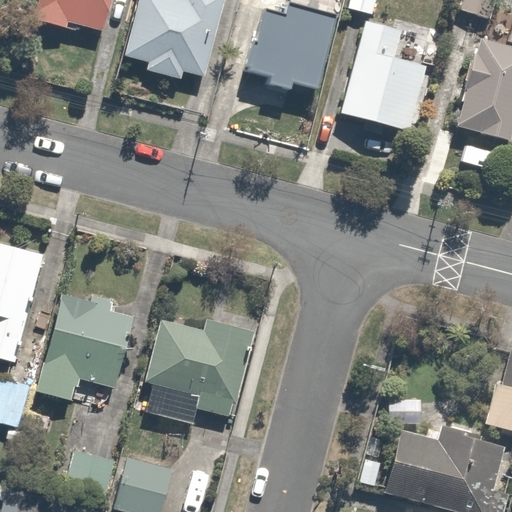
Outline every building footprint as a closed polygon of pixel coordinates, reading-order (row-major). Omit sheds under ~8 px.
[(24,0),(19,21),(74,36),(77,22),(96,27),(103,0),(24,0)] [(197,74),(214,0),(125,0),(114,54),(140,60),(138,70),(175,79),(177,70),(197,74)] [(373,0),(342,0),(341,6),(370,14),(373,0)] [(488,0),(450,0),(448,8),(481,20),(488,0)] [(310,87),(329,19),(284,6),(281,18),(255,11),(239,68),(265,75),(262,84),(288,92),(291,82),(310,87)] [(511,15),(509,15),(502,44),(511,45),(511,15)] [(396,31),(355,19),(329,110),(400,130),(418,66),(388,58),(396,31)] [(509,142),(511,131),(511,51),(479,43),(456,128),(509,142)] [(0,356),(8,359),(36,248),(0,238),(0,356)] [(63,301),(50,298),(28,387),(70,397),(76,374),(104,381),(120,314),(106,310),(109,296),(67,285),(63,301)] [(222,412),(243,327),(245,321),(202,310),(197,328),(151,316),(136,378),(147,381),(139,414),(186,426),(191,405),(222,412)] [(511,426),(511,344),(505,343),(494,383),(487,381),(478,418),(511,426)] [(23,385),(0,378),(0,422),(11,425),(23,385)] [(388,426),(374,488),(476,511),(496,511),(511,447),(511,444),(460,432),(463,421),(427,413),(422,434),(388,426)] [(102,502),(112,461),(70,450),(59,491),(102,502)] [(153,511),(165,464),(121,453),(108,503),(142,511),(153,511)] [(101,511),(102,511),(0,483),(0,511),(101,511)]
